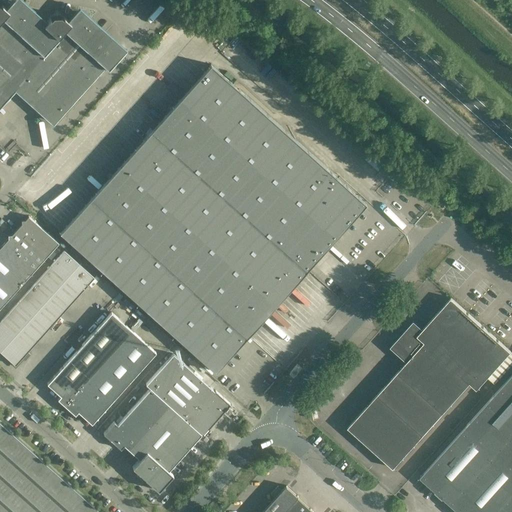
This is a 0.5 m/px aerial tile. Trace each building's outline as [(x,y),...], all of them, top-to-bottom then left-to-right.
[(0,103),(16,86),(55,122),(121,50),(80,13),(71,23),(58,11),(45,25),(19,1),(9,12),(0,3),(0,103)] [(146,26),(157,33),(166,20),(161,17),(167,9),(161,5),(146,26)] [(256,51),(245,60),(253,70),(264,60),(256,51)] [(212,66),(62,233),(216,371),(366,207),(212,66)] [(444,200),(439,206),(443,210),(449,203),(444,200)] [(19,228),(16,231),(46,259),(59,244),(29,216),(25,217),(25,220),(22,220),(22,224),(19,224),(19,228)] [(46,259),(16,231),(12,232),(12,235),(9,235),(9,239),(2,246),(32,274),(46,259)] [(2,246),(0,248),(0,309),(32,274),(2,246)] [(64,252),(0,321),(0,351),(1,352),(79,266),(64,252)] [(97,283),(20,367),(36,381),(112,297),(97,283)] [(476,389),(487,377),(495,384),(511,364),(511,353),(510,351),(450,298),(421,330),(414,323),(398,341),(413,354),(348,427),(393,468),(470,382),(476,389)] [(138,307),(134,312),(140,317),(131,326),(135,329),(147,316),(138,307)] [(84,339),(111,311),(108,308),(81,336),(84,339)] [(58,399),(64,405),(67,407),(135,333),(113,313),(64,366),(62,368),(48,384),(61,396),(58,399)] [(135,333),(67,407),(75,415),(78,412),(92,424),(114,400),(113,400),(115,398),(115,399),(157,353),(135,333)] [(169,406),(203,435),(203,436),(231,405),(216,391),(216,392),(203,381),(204,379),(197,372),(195,374),(175,355),(147,385),(151,389),(169,406)] [(511,374),(480,409),(510,436),(511,434),(511,374)] [(125,446),(129,449),(169,406),(151,389),(118,425),(115,422),(104,433),(121,449),(125,446)] [(169,406),(129,449),(140,460),(133,467),(159,491),(174,475),(170,471),(203,435),(169,406)] [(434,491),(440,496),(442,498),(447,493),(454,499),(510,436),(480,409),(420,477),(435,490),(434,491)] [(99,511),(0,422),(0,511),(99,511)] [(494,511),(511,493),(511,437),(510,436),(454,499),(461,506),(457,511),(494,511)] [(286,486),(277,496),(262,511),(314,511),(298,497),(299,496),(286,486)] [(511,511),(511,493),(494,511),(511,511)]
